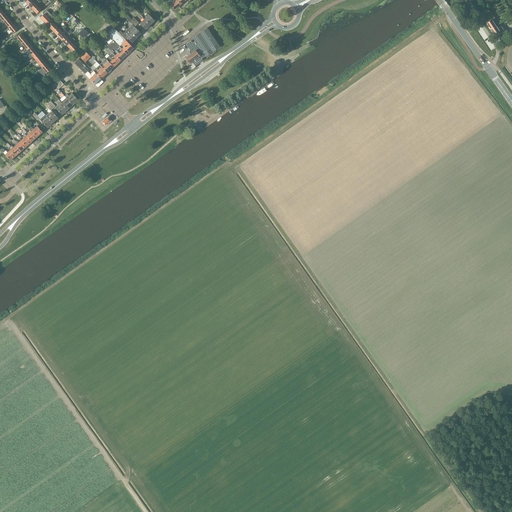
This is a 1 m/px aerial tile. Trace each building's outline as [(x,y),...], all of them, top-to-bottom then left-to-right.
[(35,4),(34,3),(31,0),(28,0),(26,2),(31,8),(35,4)] [(35,4),(31,8),(36,14),(40,10),(36,5),(39,2),(37,0),(34,3),(35,4)] [(174,10),(180,5),(176,0),(170,5),(174,10)] [(487,9),(482,13),(484,17),(490,13),(487,9)] [(44,14),(40,18),(45,23),(49,20),(49,19),(52,16),(46,10),(43,13),(44,14)] [(154,21),(149,15),(147,13),(145,15),(146,17),(144,19),(150,25),(154,21)] [(51,21),(54,18),(52,16),(49,19),(49,20),(45,23),(51,29),(55,25),(54,24),(51,21)] [(491,29),(496,26),(499,24),(493,16),(487,20),(488,22),(487,23),(491,29)] [(8,27),(12,23),(7,18),(3,21),(2,20),(0,22),(0,23),(1,25),(4,22),(7,26),(8,27)] [(145,30),(150,25),(144,19),(139,24),(145,30)] [(60,31),(59,30),(56,26),(59,23),(57,21),(54,24),(55,25),(51,29),(56,35),(60,31)] [(8,27),(7,26),(4,29),(6,31),(8,29),(9,28),(13,33),(17,29),(12,23),(8,27)] [(131,32),(136,38),(141,34),(134,27),(132,24),(127,29),(131,32)] [(495,35),(500,32),(496,26),(491,29),(495,35)] [(65,36),(65,35),(61,32),(64,29),(62,27),(59,30),(60,31),(56,35),(61,40),(65,36)] [(125,40),(118,33),(113,27),(106,34),(114,42),(126,54),(133,48),(125,40)] [(191,53),(185,58),(185,59),(189,63),(186,65),(190,70),(193,68),(196,66),(195,66),(199,62),(202,60),(202,59),(201,58),(205,55),(205,56),(220,47),(218,43),(207,28),(193,37),(193,38),(193,37),(195,40),(192,42),(191,41),(186,44),(190,50),(190,52),(191,53)] [(120,31),(118,33),(125,40),(127,38),(132,43),(136,38),(131,32),(127,29),(123,33),(120,31)] [(71,42),(70,41),(67,37),(69,34),(68,32),(65,35),(65,36),(61,40),(67,46),(71,42)] [(21,43),(26,40),(21,34),(17,37),(16,36),(13,39),(14,41),(18,39),(21,43)] [(71,42),(67,46),(72,51),(76,47),(72,43),(75,40),(73,38),(70,41),(71,42)] [(26,49),(31,46),(26,40),(21,43),(18,45),(19,47),(23,45),(26,49)] [(120,61),(126,54),(114,42),(112,44),(117,49),(112,53),(120,61)] [(31,55),(36,52),(31,46),(26,49),(22,51),(24,53),(27,51),(31,55)] [(112,53),(110,50),(108,48),(105,50),(108,52),(108,53),(110,55),(106,59),(114,67),(120,61),(112,53)] [(36,61),(41,58),(36,52),(31,55),(27,57),(29,59),(32,57),(36,60),(36,61)] [(91,57),(86,52),(86,53),(81,58),(81,57),(80,58),(85,63),(85,62),(90,57),(91,57)] [(41,67),(46,63),(41,58),(36,61),(36,60),(32,63),(34,65),(37,62),(40,66),(41,67)] [(107,73),(114,67),(106,59),(100,65),(107,73)] [(41,67),(40,66),(37,69),(39,71),(42,68),(46,73),(51,69),(46,63),(41,67)] [(84,68),(86,66),(84,64),(79,68),(95,85),(101,79),(93,71),(90,74),(84,68)] [(101,79),(107,73),(100,65),(93,71),(101,79)] [(66,98),(72,105),(78,100),(71,93),(68,96),(67,94),(64,96),(66,98)] [(67,110),(72,105),(66,98),(61,103),(67,110)] [(67,110),(61,103),(58,100),(55,103),(58,105),(55,107),(62,115),(67,110)] [(46,115),(52,123),(58,118),(51,111),(46,115)] [(47,128),(52,123),(46,115),(40,120),(47,128)] [(111,121),(108,117),(101,122),(104,126),(111,121)] [(32,127),(31,127),(29,125),(28,126),(30,129),(32,131),(37,137),(42,132),(37,126),(34,129),(32,127)] [(37,137),(32,131),(30,129),(31,131),(26,136),(31,142),(37,137)] [(26,146),(31,142),(26,136),(21,141),(26,146)] [(17,141),(16,142),(13,139),(12,141),(14,143),(15,145),(21,151),(26,146),(21,141),(18,143),(17,141)] [(11,145),(10,146),(8,144),(6,145),(9,148),(9,149),(15,156),(21,151),(15,145),(16,145),(13,148),(11,145)] [(10,161),(15,156),(9,149),(10,150),(5,155),(10,161)]
